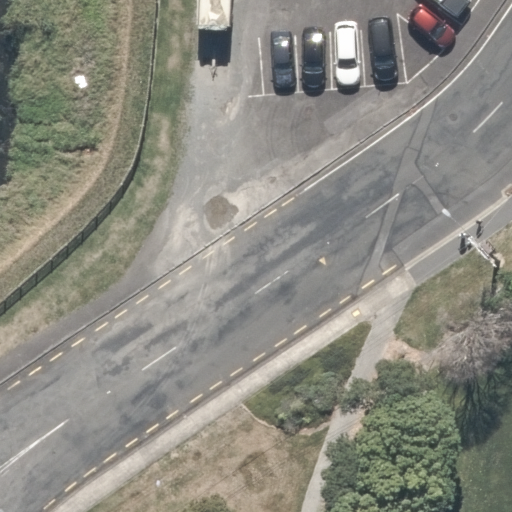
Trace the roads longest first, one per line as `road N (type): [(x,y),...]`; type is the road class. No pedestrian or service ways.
road 1 (tertiary): [(80,409),(397,197),(511,94)]
road 2 (tertiary): [(80,409),(2,511)]
